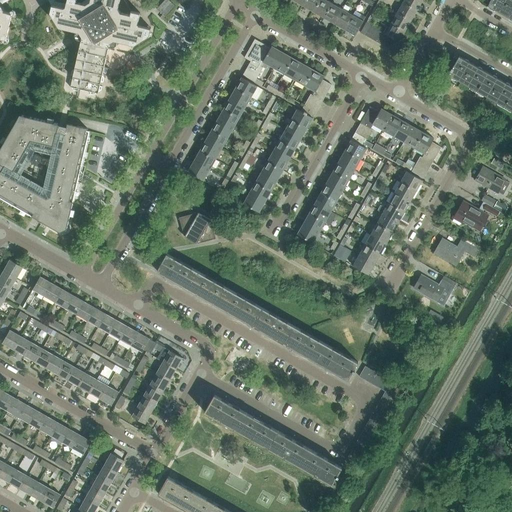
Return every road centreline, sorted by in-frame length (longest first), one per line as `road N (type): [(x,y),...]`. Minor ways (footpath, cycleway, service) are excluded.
road 1 (residential): [(100,285),(256,11)]
road 2 (residential): [(236,0),(82,275)]
road 3 (residential): [(391,278),(466,146),(458,129),(397,94)]
road 4 (residential): [(154,452),(206,350),(100,285)]
road 5 (residential): [(154,452),(0,365)]
road 6 (residential): [(283,223),(364,74)]
road 7 (residential): [(364,74),(256,11)]
